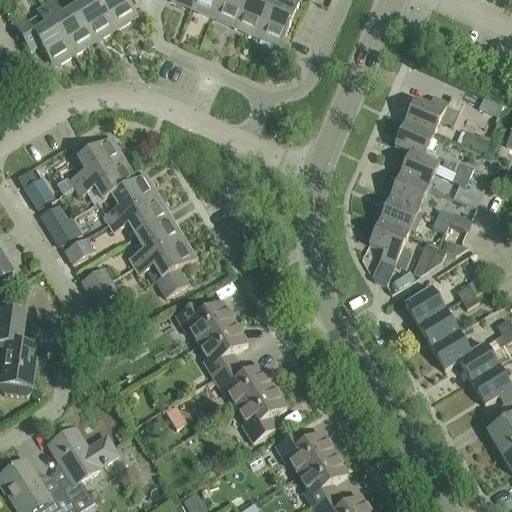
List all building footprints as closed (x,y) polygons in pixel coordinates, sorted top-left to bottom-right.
[(18,11),(11,0),(5,0),(0,3),(9,17),(18,11)] [(75,11),(95,45),(116,32),(96,0),(85,0),(87,3),(75,11)] [(96,0),(116,32),(137,20),(125,0),(96,0)] [(168,0),(168,2),(190,12),(195,0),(168,0)] [(195,0),(190,12),(213,21),(222,0),(195,0)] [(222,0),(213,21),(235,31),(248,0),(222,0)] [(248,0),(235,31),(258,41),(275,0),(264,0),(265,0),(263,0),(248,0)] [(275,0),(258,41),(280,51),(302,0),(275,0)] [(74,58),(95,45),(75,11),(62,19),(53,4),(45,9),(74,58)] [(74,58),(45,9),(36,14),(38,17),(26,25),(24,21),(13,28),(30,55),(40,49),(53,71),(74,58)] [(0,92),(10,86),(5,77),(0,80),(0,92)] [(460,114),(447,109),(448,107),(433,101),(429,109),(414,103),(404,126),(434,139),(441,123),(453,129),(460,114)] [(481,113),(498,117),(501,105),(484,101),(481,113)] [(409,156),(424,162),(434,167),(438,159),(427,154),(434,139),(404,126),(394,150),(409,156)] [(487,153),(491,141),(464,132),(460,144),(487,153)] [(75,192),(124,162),(111,141),(77,162),(85,175),(70,184),(75,192)] [(399,179),(429,192),(439,169),(434,167),(424,162),(409,156),(399,179)] [(111,199),(136,183),(124,162),(75,192),(80,200),(95,191),(103,205),(111,199)] [(456,177),(469,183),(473,173),(460,168),(456,177)] [(465,191),(469,183),(456,177),(452,186),(465,191)] [(58,200),(44,178),(25,191),(39,213),(58,200)] [(109,229),(158,199),(145,178),(136,183),(111,199),(118,212),(104,220),(109,229)] [(418,215),(429,192),(399,179),(389,202),(418,215)] [(136,241),(170,220),(158,199),(109,229),(114,237),(128,228),(136,241)] [(379,225),(408,238),(418,215),(389,202),(379,225)] [(52,234),(69,224),(59,208),(43,218),(52,234)] [(436,223),(448,229),(453,219),(440,214),(436,223)] [(134,270),(183,241),(170,220),(136,241),(144,253),(129,262),(134,270)] [(73,221),(69,224),(52,234),(62,249),(78,239),(74,232),(78,229),(73,221)] [(445,237),(448,229),(436,223),(432,232),(445,237)] [(384,256),(380,264),(394,271),(408,238),(379,225),(368,249),(384,256)] [(96,253),(88,240),(66,252),(74,266),(96,253)] [(183,241),(134,270),(139,279),(154,270),(161,283),(157,285),(167,301),(191,286),(182,271),(196,262),(183,241)] [(0,282),(13,275),(5,262),(0,253),(0,282)] [(374,278),(372,282),(375,287),(380,289),(385,291),(394,271),(380,264),(374,278)] [(88,298),(110,284),(103,272),(81,286),(88,298)] [(479,283),(456,296),(461,305),(473,298),(473,297),(483,290),(479,283)] [(110,284),(88,298),(96,310),(118,296),(110,284)] [(417,332),(445,315),(432,293),(404,310),(417,332)] [(473,298),(461,305),(466,313),(478,306),(473,298)] [(199,349),(235,327),(222,306),(207,315),(200,304),(175,319),(183,331),(187,329),(199,349)] [(27,401),(31,398),(32,391),(38,349),(21,347),(26,316),(0,312),(0,344),(6,346),(3,369),(0,386),(0,388),(1,389),(1,393),(4,398),(27,401)] [(430,353),(458,336),(445,315),(417,332),(430,353)] [(100,343),(112,335),(100,317),(88,325),(100,343)] [(511,329),(508,324),(496,331),(502,339),(511,332),(511,329)] [(214,383),(239,368),(233,358),(248,349),(235,327),(199,349),(211,369),(207,372),(214,383)] [(472,358),(458,367),(471,387),(498,371),(491,358),(511,344),(511,332),(502,339),(485,349),(471,357),(471,358),(472,358)] [(458,336),(430,353),(444,375),(458,367),(472,358),(471,358),(471,357),(458,336)] [(137,339),(124,347),(133,362),(147,354),(137,339)] [(237,413),(273,391),(260,370),(245,379),(239,368),(214,383),(221,395),(225,392),(237,413)] [(511,403),(511,392),(498,371),(471,387),(484,410),(498,401),(503,409),(511,403)] [(273,391),(237,413),(250,433),(245,436),(253,447),(278,432),(271,421),(286,412),(273,391)] [(501,457),(511,450),(511,403),(503,409),(497,413),(504,425),(487,435),(501,457)] [(57,487),(60,493),(73,511),(86,511),(95,507),(81,485),(101,473),(99,471),(118,460),(106,441),(88,453),(75,433),(48,450),(67,480),(57,487)] [(299,480),(335,458),(322,437),(307,446),(300,435),(275,450),(282,462),(286,459),(299,480)] [(511,450),(501,457),(511,476),(511,450)] [(312,511),(317,511),(339,499),(332,488),(347,479),(335,458),(299,480),(311,500),(307,503),(312,511)] [(73,511),(60,493),(48,501),(25,464),(0,480),(0,489),(4,496),(6,495),(16,511),(73,511)] [(182,506),(185,511),(201,511),(194,499),(182,506)] [(367,511),(360,501),(345,510),(339,499),(317,511),(367,511)]
